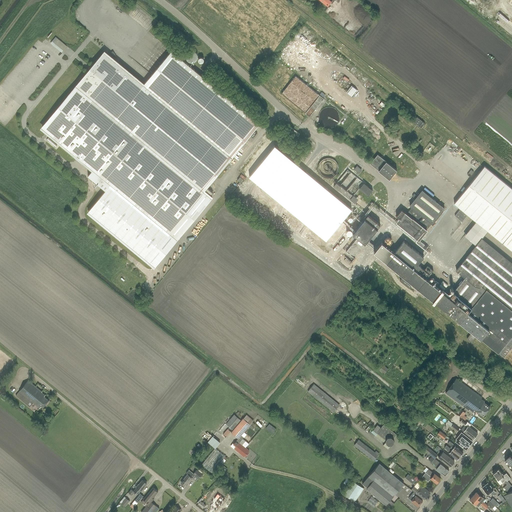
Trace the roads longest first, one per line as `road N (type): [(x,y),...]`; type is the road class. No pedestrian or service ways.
road 1 (unclassified): [(202,511),(29,372)]
road 2 (unclassified): [(305,122),(153,0)]
road 3 (tertiary): [(427,511),(511,403)]
